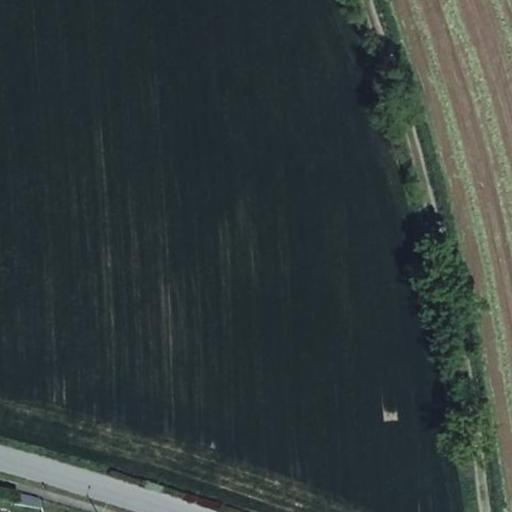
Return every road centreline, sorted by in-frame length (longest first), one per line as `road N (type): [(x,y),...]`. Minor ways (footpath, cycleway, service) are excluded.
road 1 (track): [(474,511),(421,152),(373,0)]
road 2 (unclassified): [(0,462),(190,511)]
